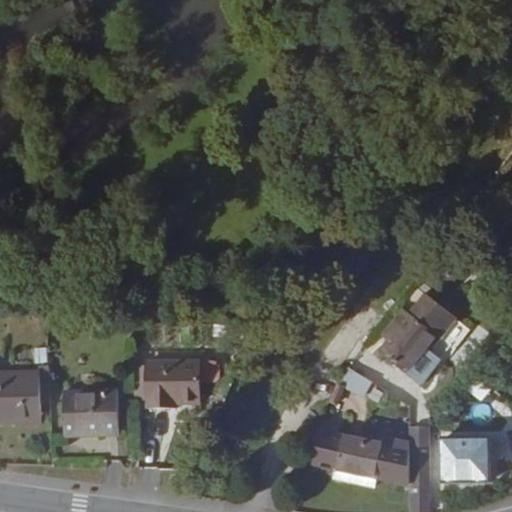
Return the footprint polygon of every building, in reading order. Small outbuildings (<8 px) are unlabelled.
[(413,301),(375,361),(417,388),(433,363),(419,354),(427,340),(431,342),(445,320),(413,301)] [(417,388),(375,361),(364,379),(407,405),(417,388)] [(202,366),(141,365),(140,409),(163,410),(162,404),(199,405),(202,366)] [(0,427),(28,428),(29,376),(0,375),(0,427)] [(55,389),(41,388),(38,425),(56,425),(55,389)] [(96,390),(55,389),(56,425),(56,433),(111,435),(110,402),(95,401),(96,390)] [(409,428),(408,484),(428,484),(429,428),(409,428)] [(366,480),(374,448),(314,432),(305,466),(327,473),(328,470),(329,470),(366,480)] [(376,440),(374,448),(366,480),(401,490),(400,446),(376,440)] [(480,442),(432,445),(434,487),(481,485),(480,442)] [(364,487),(366,480),(329,470),(328,478),(364,487)] [(412,511),(426,511),(427,494),(414,493),(412,511)]
